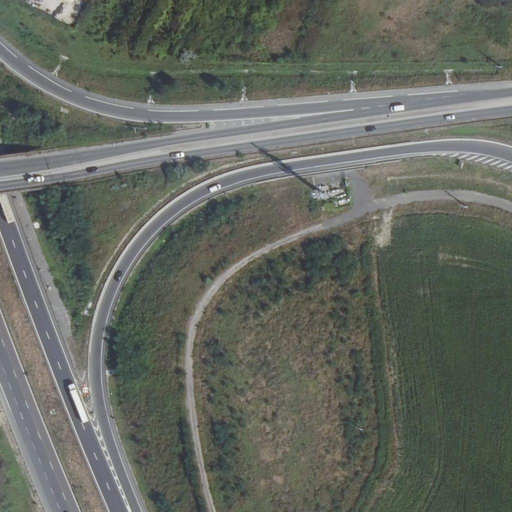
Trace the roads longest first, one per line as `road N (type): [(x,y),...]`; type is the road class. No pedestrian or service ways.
road 1 (motorway): [(138,511),(112,444),(98,339),(115,282),(147,232),(232,177),(459,145),(511,155)]
road 2 (primary): [(0,185),(511,110)]
road 3 (motorway): [(498,93),(136,113),(58,89),(0,46)]
road 4 (primary): [(498,93),(0,168)]
road 5 (unknown): [(214,511),(184,379),(194,304),(234,253),(358,202)]
road 6 (track): [(380,186),(358,202),(349,243),(368,437),(358,480),(338,511)]
road 7 (motorway): [(122,511),(0,208)]
road 8 (motorway): [(0,341),(68,511)]
